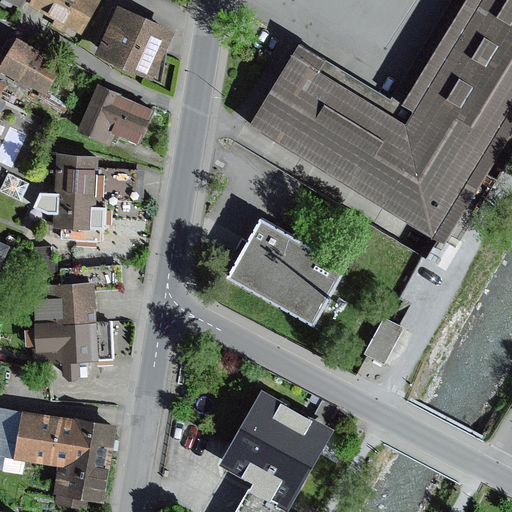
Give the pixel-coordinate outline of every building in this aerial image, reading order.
[(33,0),(32,3),(56,17),(53,23),(65,31),(70,23),(83,31),(101,0),(33,0)] [(304,37),(252,122),(449,241),(511,137),(511,0),(467,0),(407,100),(419,107),(411,119),(325,67),(333,54),(304,37)] [(179,27),(122,1),(99,50),(157,76),(179,27)] [(66,61),(20,35),(2,67),(48,93),(66,61)] [(157,107),(102,81),(80,127),(113,143),(119,132),(140,142),(157,107)] [(101,155),(51,152),(48,224),(107,227),(108,199),(137,200),(138,168),(100,166),(101,155)] [(349,261),(266,214),(234,272),(317,319),(349,261)] [(243,238),(205,218),(201,242),(233,258),(243,238)] [(0,271),(14,242),(0,235),(0,271)] [(62,267),(63,283),(97,281),(123,280),(122,264),(62,267)] [(33,284),(35,323),(99,321),(97,281),(63,283),(33,284)] [(387,316),(367,352),(386,363),(406,327),(387,316)] [(99,321),(35,323),(36,359),(65,358),(66,371),(73,377),(79,377),(83,373),(83,358),(114,357),(113,321),(99,321)] [(334,428),(267,390),(227,459),(261,478),(256,486),(290,505),(334,428)] [(17,456),(24,409),(0,405),(0,467),(15,470),(17,456)] [(119,424),(24,409),(17,456),(60,463),(62,454),(113,463),(119,424)] [(62,454),(60,463),(54,502),(88,507),(90,496),(107,498),(113,463),(62,454)] [(286,511),(290,505),(256,486),(241,511),(286,511)]
